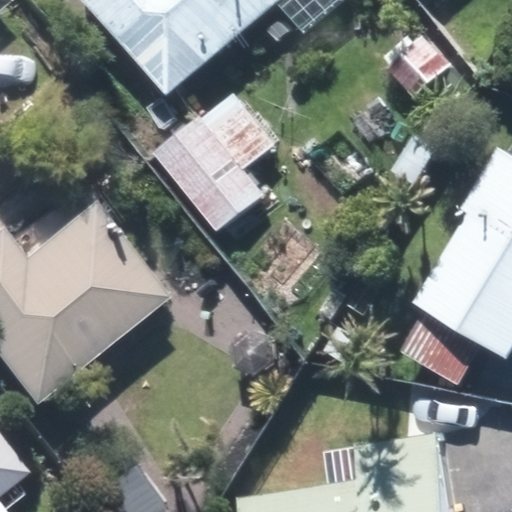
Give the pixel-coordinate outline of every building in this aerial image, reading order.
[(96,0),(173,91),(282,0),(96,0)] [(435,80),(453,100),(474,81),(431,34),(419,45),(412,37),(390,56),(397,64),(395,67),(419,94),(435,80)] [(159,147),(223,228),(268,192),(248,166),(279,140),(206,118),(202,112),(159,147)] [(398,170),(418,183),(440,147),(420,135),(398,170)] [(406,348),(464,383),(490,341),(511,353),(511,149),(503,144),(467,204),(474,207),(420,298),(431,306),(406,348)] [(274,171),(282,179),(293,169),(285,160),(274,171)] [(0,376),(22,404),(155,298),(79,202),(5,260),(0,253),(0,376)] [(373,237),(381,241),(394,219),(386,213),(373,237)] [(320,310),(332,317),(348,294),(336,286),(320,310)] [(271,347),(183,494),(213,511),(303,366),(271,347)] [(452,511),(442,432),(360,442),(365,478),(246,495),(248,511),(452,511)] [(0,482),(13,472),(0,455),(0,482)] [(81,486),(96,511),(151,511),(160,507),(130,457),(81,486)]
